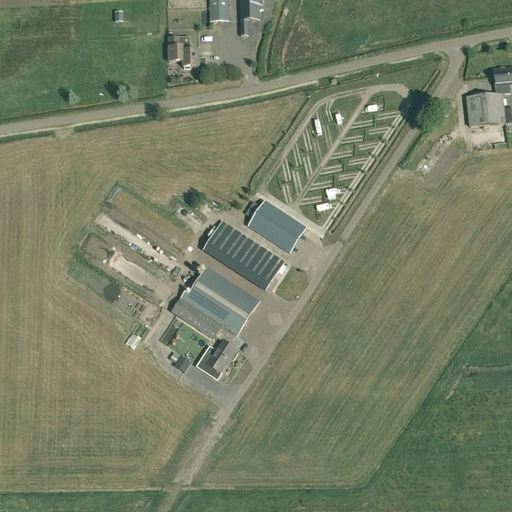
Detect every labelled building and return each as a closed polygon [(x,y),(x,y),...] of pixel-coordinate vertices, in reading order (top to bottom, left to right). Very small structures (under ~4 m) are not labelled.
[(209,0),(211,22),(229,22),(228,0),(209,0)] [(247,22),(259,22),(258,0),(239,0),(240,37),(247,37),(247,22)] [(169,63),(183,63),(183,69),(199,68),(198,51),(183,51),(183,48),(180,48),(179,38),(168,39),(169,63)] [(204,56),(204,69),(214,69),(214,56),(204,56)] [(495,89),(496,96),(496,97),(502,96),(510,95),(509,87),(511,86),(511,69),(493,72),(495,89)] [(505,125),(502,96),(496,97),(496,96),(467,99),(470,129),(505,125)] [(265,203),(249,228),(291,255),(307,230),(265,203)] [(285,264),(223,223),(208,246),(229,260),(227,263),(268,290),(285,264)] [(198,368),(218,381),(221,375),(230,362),(231,361),(235,360),(237,356),(236,353),(237,351),(232,348),(234,345),(232,343),(235,337),(237,338),(259,303),(207,269),(189,296),(185,293),(172,313),(214,340),(215,338),(224,343),(217,353),(216,352),(210,361),(205,358),(198,368)] [(178,363),(188,369),(192,364),(181,357),(178,363)]
